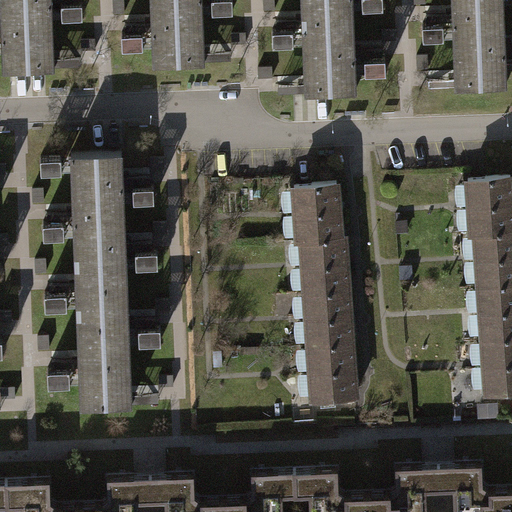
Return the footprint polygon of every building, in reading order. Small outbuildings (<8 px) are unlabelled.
[(46,67),(50,67),(50,54),(47,0),(0,0),(0,68),(10,68),(46,67)] [(186,59),(201,59),(200,48),(198,0),(147,0),(148,17),(150,61),(186,59)] [(234,10),(233,0),(213,0),(214,11),(234,10)] [(329,89),(353,88),(351,44),(349,0),(296,0),(297,13),(300,79),(300,90),(329,89)] [(452,72),(452,86),(505,83),(502,37),(500,0),(448,0),(449,7),(452,70),(452,72)] [(83,17),(82,1),(62,2),(63,18),(83,17)] [(107,402),(127,401),(118,150),(92,151),(68,152),(77,403),(107,402)] [(63,171),(62,156),(41,157),(42,172),(63,171)] [(464,177),(468,233),(471,232),(509,229),(505,174),(488,175),(464,177)] [(292,184),(295,237),(299,237),(335,235),(332,181),(292,184)] [(155,202),(156,186),(136,185),(135,201),(155,202)] [(479,338),(483,390),(511,387),(511,229),(509,229),(471,232),(479,338)] [(299,237),(308,397),(350,395),(341,234),(335,235),(299,237)] [(160,264),(159,249),(136,250),(136,265),(160,264)] [(46,293),(47,307),(69,306),(68,292),(46,293)] [(162,325),(138,326),(139,343),(163,342),(162,325)] [(499,402),(477,403),(478,417),(499,416),(499,402)] [(456,462),(436,463),(437,486),(450,485),(451,511),(511,511),(511,484),(486,486),(479,481),(478,461),(456,462)] [(334,466),(291,467),(291,492),(305,492),(305,511),(423,511),(423,487),(437,486),(436,463),(392,464),(393,485),(386,490),(342,491),(335,487),(334,466)] [(190,473),(147,474),(148,496),(162,496),(162,511),(279,511),(279,492),(291,492),(291,467),(248,469),(248,490),(242,495),(196,497),(190,493),(190,473)] [(46,478),(2,479),(3,503),(17,503),(17,511),(134,511),(134,497),(148,496),(147,474),(104,475),(104,496),(100,500),(53,503),(46,498),(46,478)]
